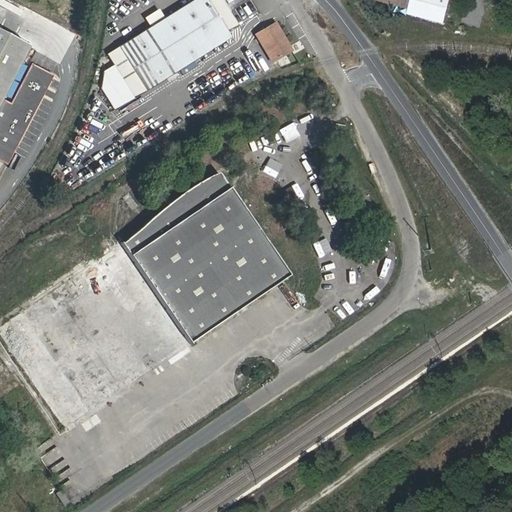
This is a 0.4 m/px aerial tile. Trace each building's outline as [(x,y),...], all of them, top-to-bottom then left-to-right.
[(191,0),(147,28),(116,48),(144,91),(196,58),(229,37),(227,32),(237,26),(220,0),(191,0)] [(379,0),(407,7),(405,14),(442,24),(448,0),(379,0)] [(289,49),(273,22),(253,35),(265,53),(270,61),(289,49)] [(0,98),(26,47),(0,33),(0,162),(2,163),(6,166),(52,75),(30,64),(9,105),(0,99),(0,98)] [(144,91),(116,48),(106,54),(134,97),(144,91)] [(260,55),(266,64),(270,61),(265,53),(260,55)] [(101,72),(96,107),(103,116),(134,97),(106,54),(99,59),(97,65),(101,72)] [(144,91),(150,100),(202,67),(196,58),(144,91)] [(320,94),(327,90),(322,81),(315,85),(320,94)] [(103,116),(105,119),(136,101),(134,97),(103,116)] [(218,178),(215,173),(195,186),(199,191),(218,178)] [(151,217),(126,240),(121,245),(189,344),(286,277),(218,178),(199,191),(195,186),(194,185),(177,196),(151,217)] [(59,491),(53,495),(62,507),(68,503),(59,491)]
